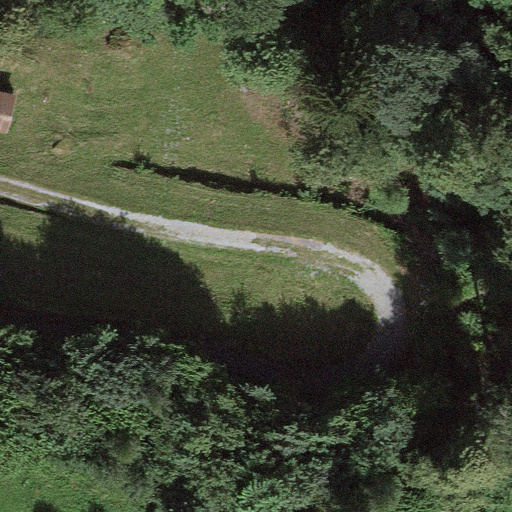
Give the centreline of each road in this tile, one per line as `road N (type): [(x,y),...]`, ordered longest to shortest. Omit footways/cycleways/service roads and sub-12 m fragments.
road 1 (track): [(0,185),(349,261),(388,283),(398,329),(372,370),(323,381),(249,357),(0,316)]
road 2 (track): [(259,0),(0,15)]
road 3 (track): [(511,39),(388,0)]
